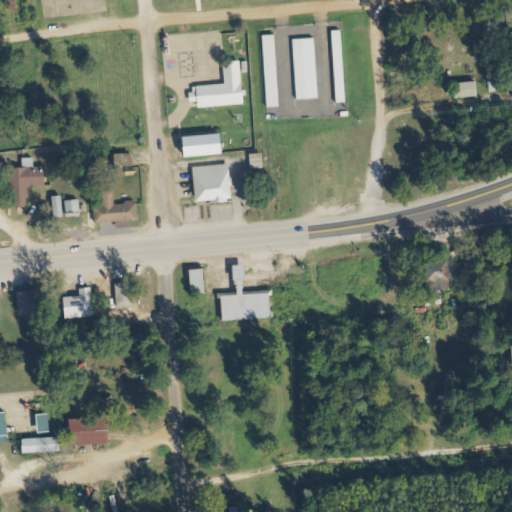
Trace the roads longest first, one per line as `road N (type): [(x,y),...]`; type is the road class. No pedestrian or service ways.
road 1 (trunk): [(0,261),(408,217)]
road 2 (residential): [(511,442),(179,482)]
road 3 (residential): [(181,511),(160,247)]
road 4 (residential): [(146,22),(396,0)]
road 5 (residential): [(160,247),(146,22)]
road 6 (residential): [(377,0),(383,111),(371,183),(375,224)]
road 7 (residential): [(0,487),(68,479),(175,424)]
road 8 (residential): [(0,38),(146,22)]
